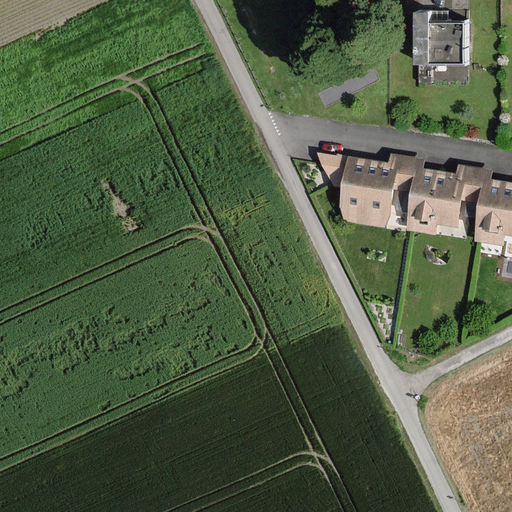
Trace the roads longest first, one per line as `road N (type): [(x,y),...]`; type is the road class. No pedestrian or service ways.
road 1 (residential): [(203,0),(394,388)]
road 2 (track): [(394,388),(454,511)]
